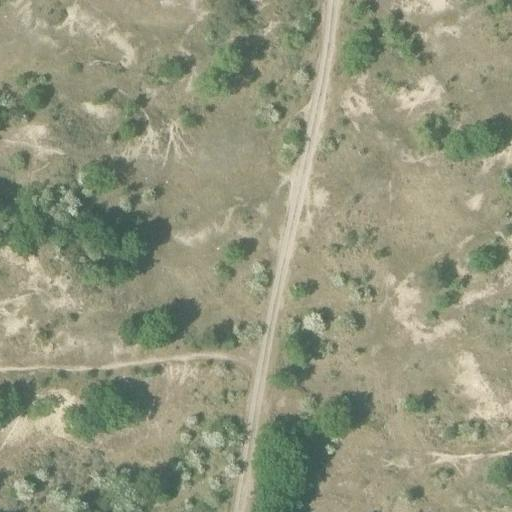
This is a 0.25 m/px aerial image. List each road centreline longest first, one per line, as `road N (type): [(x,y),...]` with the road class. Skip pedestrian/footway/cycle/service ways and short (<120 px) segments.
road 1 (track): [(260,362),(313,132),(330,0)]
road 2 (track): [(238,511),(260,362)]
